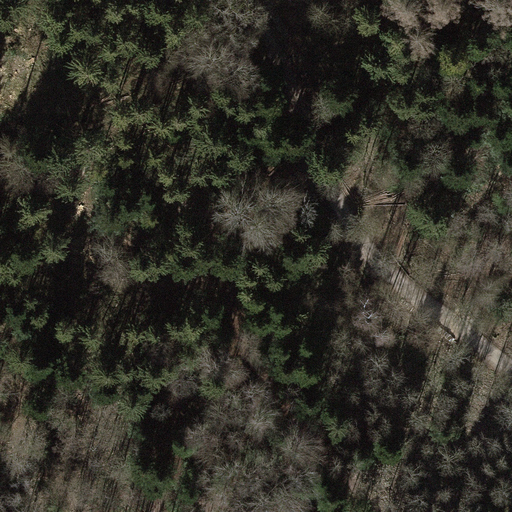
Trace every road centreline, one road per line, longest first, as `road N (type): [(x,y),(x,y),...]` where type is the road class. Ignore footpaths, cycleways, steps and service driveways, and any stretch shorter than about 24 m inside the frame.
road 1 (track): [(313,153),(356,237),(511,371)]
road 2 (track): [(246,0),(277,47),(313,153)]
